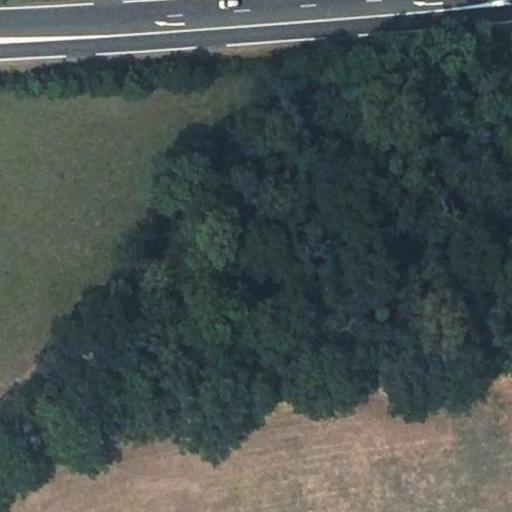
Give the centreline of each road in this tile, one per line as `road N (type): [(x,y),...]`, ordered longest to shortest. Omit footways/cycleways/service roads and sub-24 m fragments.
road 1 (primary): [(0,49),(511,12)]
road 2 (primary): [(352,0),(0,23)]
